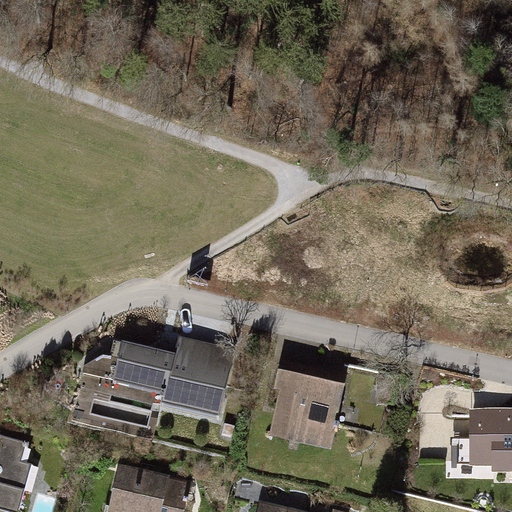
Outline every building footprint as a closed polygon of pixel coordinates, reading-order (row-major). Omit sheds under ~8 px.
[(173,353),(123,342),(119,361),(103,358),(84,368),(82,375),(169,394),(168,399),(219,410),(233,345),(177,333),(173,353)] [(347,376),(284,365),(271,439),(333,450),(347,376)] [(511,410),(466,411),(466,434),(441,434),(441,456),(451,456),(451,472),(511,471),(511,410)] [(0,442),(0,508),(12,511),(19,511),(31,467),(20,464),(27,445),(1,438),(0,442)] [(185,511),(192,483),(122,467),(111,511),(185,511)] [(301,511),(261,503),(259,511),(301,511)]
